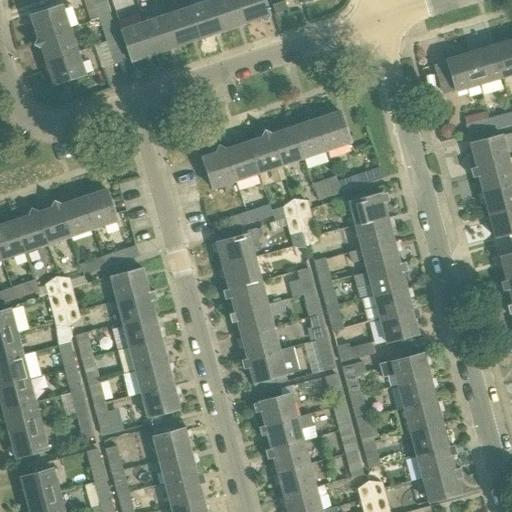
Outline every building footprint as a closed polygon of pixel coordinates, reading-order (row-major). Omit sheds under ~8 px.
[(83,0),(91,21),(98,19),(98,18),(110,14),(105,0),(83,0)] [(200,38),(223,30),(213,0),(205,0),(190,5),(200,38)] [(213,0),(223,30),(246,23),(238,0),(213,0)] [(266,23),(270,15),(264,0),(238,0),(246,23),(258,19),(266,23)] [(275,14),(287,10),(284,1),(272,5),(275,14)] [(36,38),(69,27),(62,4),(29,15),(37,37),(36,38)] [(177,45),(200,38),(190,5),(167,13),(177,45)] [(154,53),(177,45),(167,13),(144,20),(154,53)] [(117,36),(110,14),(98,18),(98,19),(105,40),(117,36)] [(131,60),(154,53),(144,20),(120,28),(131,60)] [(45,60),(77,50),(69,27),(36,38),(33,45),(41,50),(45,60)] [(117,36),(105,40),(114,65),(126,61),(117,36)] [(503,78),(511,74),(511,40),(493,46),(503,78)] [(211,59),(228,55),(225,41),(209,44),(211,59)] [(493,46),(470,53),(479,85),(503,78),(493,46)] [(53,84),(85,73),(77,50),(45,60),(53,84)] [(447,61),(435,65),(442,89),(454,86),(456,92),(479,85),(470,53),(446,60),(447,61)] [(316,119),(326,151),(350,143),(339,111),(316,119)] [(487,112),(478,114),(483,133),(510,126),(506,113),(489,118),(487,112)] [(468,137),(483,133),(478,114),(464,118),(468,137)] [(304,158),(326,151),(316,119),(293,126),(304,158)] [(281,166),(304,158),(293,126),(272,133),(270,132),(281,166)] [(260,137),(247,141),(258,173),(281,166),(270,132),(264,129),(260,137)] [(476,167),(509,158),(503,134),(470,143),(476,167)] [(235,181),(258,173),(247,141),(227,148),(224,147),(235,181)] [(235,181),(224,147),(219,144),(214,152),(201,157),(212,189),(235,181)] [(482,190),(511,181),(511,169),(509,158),(476,167),(470,168),(472,178),(478,176),(482,190)] [(336,181),(340,194),(383,179),(379,167),(337,181),(336,181)] [(318,201),(340,194),(336,181),(337,181),(336,176),(312,183),(318,201)] [(488,213),(511,206),(511,181),(482,190),(488,213)] [(82,197),(94,229),(117,221),(105,189),(82,197)] [(388,217),(384,202),(389,201),(387,192),(349,202),(355,226),(388,217)] [(71,237),(94,229),(82,197),(62,204),(59,202),(71,237)] [(285,219),(298,216),(293,199),(282,207),(272,210),(271,211),(273,216),(274,222),(285,218),(285,219)] [(293,199),(298,216),(310,213),(307,200),(293,199)] [(71,237),(59,202),(53,200),(50,208),(39,211),(36,210),(48,245),(71,237)] [(269,203),(245,212),(249,224),(273,216),(271,211),(272,210),(269,203)] [(511,206),(488,213),(494,237),(508,233),(511,244),(511,243),(511,206)] [(48,245),(36,210),(31,207),(27,216),(14,220),(26,253),(48,245)] [(227,232),(249,224),(245,212),(223,219),(227,232)] [(302,232),(315,229),(310,213),(298,216),(302,232)] [(290,235),(302,232),(298,216),(285,219),(290,235)] [(361,249),(394,240),(388,217),(355,226),(361,249)] [(216,235),(224,232),(219,219),(211,222),(216,235)] [(0,251),(3,261),(26,253),(14,220),(0,224),(0,251)] [(222,266),(254,257),(251,246),(256,245),(262,232),(255,228),(246,231),(247,234),(215,242),(222,266)] [(302,232),(306,248),(307,249),(318,241),(315,229),(302,232)] [(307,249),(306,248),(302,232),(290,235),(293,247),(307,249)] [(367,272),(405,262),(399,263),(394,240),(361,249),(348,252),(350,263),(364,260),(367,271),(367,272)] [(135,245),(103,256),(107,268),(140,257),(135,245)] [(506,280),(511,278),(511,253),(500,257),(506,280)] [(107,268),(103,256),(79,264),(83,276),(107,268)] [(228,289),(260,280),(254,257),(222,266),(228,289)] [(319,284),(332,281),(325,257),(313,261),(319,284)] [(373,295),(406,287),(402,272),(408,271),(405,262),(367,272),(367,271),(353,276),(356,288),(370,284),(373,295)] [(115,300),(148,291),(142,267),(109,276),(115,300)] [(302,294),(315,291),(309,268),(296,271),(302,294)] [(48,296),(61,293),(57,277),(56,277),(44,284),(48,296)] [(69,278),(57,277),(61,293),(72,290),(69,278)] [(511,303),(511,278),(506,280),(500,282),(503,291),(508,290),(511,303)] [(12,287),(16,299),(38,292),(35,279),(12,287)] [(234,312),(266,304),(260,280),(228,289),(222,290),(225,300),(230,298),(234,312)] [(325,307),(338,304),(332,281),(319,284),(325,307)] [(0,304),(16,299),(12,287),(0,290),(0,304)] [(379,318),(418,309),(418,308),(412,310),(406,287),(373,295),(379,318)] [(65,308),(77,305),(72,290),(61,293),(65,308)] [(148,291),(115,300),(115,301),(121,323),(121,324),(155,316),(154,315),(151,301),(150,300),(156,298),(153,290),(148,291)] [(309,317),(321,314),(315,291),(302,294),(309,317)] [(48,296),(52,312),(65,308),(61,293),(48,296)] [(240,335),(273,327),(270,316),(286,312),(284,306),(287,305),(285,299),(267,304),(266,304),(234,312),(228,313),(231,323),(236,322),(240,335)] [(332,332),(344,329),(338,304),(325,307),(332,332)] [(65,308),(70,327),(72,324),(80,318),(77,305),(65,308)] [(25,335),(37,332),(30,307),(19,310),(25,335)] [(0,336),(18,332),(11,308),(0,311),(0,336)] [(65,308),(52,312),(55,325),(69,327),(70,327),(65,308)] [(418,309),(379,318),(386,342),(418,334),(414,319),(420,317),(418,309)] [(315,340),(327,337),(321,314),(309,317),(315,340)] [(155,316),(121,324),(127,347),(160,338),(155,316)] [(279,350),(273,327),(240,335),(246,358),(279,350)] [(0,361),(24,355),(18,332),(0,336),(0,361)] [(93,355),(87,332),(74,335),(75,337),(81,359),(93,355)] [(327,337),(315,340),(315,341),(323,371),(335,368),(327,337)] [(133,370),(166,361),(160,338),(127,347),(133,370)] [(64,370),(76,366),(70,342),(57,345),(64,370)] [(374,353),(371,342),(358,346),(349,348),(348,343),(335,346),(340,362),(374,353)] [(279,350),(246,358),(241,360),(243,369),(249,368),(252,383),(299,370),(293,346),(279,350)] [(36,381),(48,379),(44,353),(32,355),(36,381)] [(397,386),(430,377),(423,353),(391,362),(390,361),(379,363),(382,378),(394,375),(397,386)] [(0,386),(30,379),(24,355),(0,361),(0,386)] [(81,359),(87,382),(99,379),(93,355),(81,359)] [(139,393),(173,384),(166,361),(133,370),(139,393)] [(362,395),(357,377),(366,374),(363,361),(341,367),(349,398),(362,395)] [(82,390),(76,366),(64,370),(70,393),(82,390)] [(332,408),(345,404),(337,373),(324,377),(332,408)] [(403,409),(436,400),(430,377),(397,386),(403,409)] [(0,399),(3,411),(36,402),(30,379),(0,386),(0,399)] [(105,402),(99,379),(87,382),(93,405),(105,402)] [(173,384),(139,393),(146,417),(179,408),(173,384)] [(70,393),(76,416),(89,413),(82,390),(70,393)] [(264,426),(296,417),(290,393),(257,402),(252,404),(255,413),(260,412),(264,426)] [(355,421),(368,418),(362,395),(349,398),(355,421)] [(409,432),(442,424),(436,400),(403,409),(409,432)] [(9,434),(43,425),(36,402),(3,411),(9,434)] [(105,402),(93,405),(101,436),(113,433),(105,402)] [(338,431),(351,427),(345,404),(332,408),(338,431)] [(95,436),(89,413),(76,416),(83,439),(95,436)] [(270,449),(303,440),(300,430),(314,426),(311,413),(296,417),(264,426),(258,427),(261,436),(266,435),(270,449)] [(368,418),(355,421),(368,468),(380,465),(376,450),(374,441),(368,418)] [(448,447),(454,445),(448,446),(442,424),(409,432),(415,455),(448,447)] [(43,425),(9,434),(16,458),(49,449),(43,425)] [(345,454),(357,451),(351,427),(338,431),(345,454)] [(157,460),(190,452),(184,428),(151,437),(157,460)] [(276,472),(309,463),(303,440),(270,449),(265,450),(267,460),(272,458),(276,472)] [(421,479),(460,468),(454,469),(450,456),(456,454),(454,445),(448,447),(415,455),(421,479)] [(111,473),(123,470),(117,446),(104,449),(111,473)] [(351,478),(363,475),(357,451),(345,454),(351,478)] [(196,475),(190,452),(157,460),(163,484),(196,475)] [(94,482),(106,479),(100,456),(87,459),(94,482)] [(282,495),(315,487),(309,463),(276,472),(282,495)] [(27,500),(60,491),(54,467),(20,476),(27,500)] [(460,468),(421,479),(427,502),(460,494),(456,479),(463,477),(460,468)] [(129,493),(123,470),(111,473),(117,496),(129,493)] [(169,507),(202,498),(199,484),(205,482),(203,473),(196,475),(163,484),(169,507)] [(112,502),(106,479),(94,482),(100,505),(112,502)] [(360,501),(372,498),(368,481),(357,489),(360,501)] [(368,481),(372,498),(384,495),(382,489),(383,488),(382,482),(368,481)] [(286,511),(312,511),(321,510),(315,487),(282,495),(286,511)] [(384,495),(372,498),(375,511),(383,511),(389,511),(383,488),(382,489),(384,495)] [(29,511),(65,511),(60,491),(27,500),(29,511)] [(134,511),(129,493),(117,496),(120,511),(134,511)] [(205,511),(202,498),(169,507),(170,511),(205,511)] [(363,511),(375,511),(372,498),(360,501),(363,511)] [(114,511),(112,502),(100,505),(91,508),(92,511),(114,511)]
